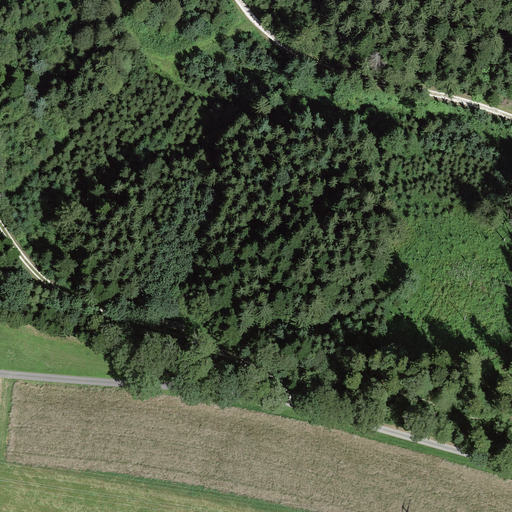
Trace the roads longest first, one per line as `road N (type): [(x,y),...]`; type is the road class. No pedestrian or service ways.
road 1 (unclassified): [(511,462),(286,403),(0,371)]
road 2 (track): [(0,223),(71,301),(237,358),(277,384),(291,404)]
road 3 (track): [(252,22),(302,61),(511,118)]
